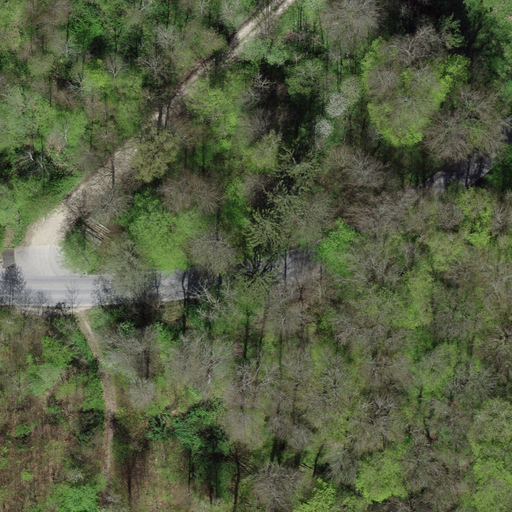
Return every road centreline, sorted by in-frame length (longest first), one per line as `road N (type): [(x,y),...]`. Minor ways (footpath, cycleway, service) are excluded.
road 1 (residential): [(0,288),(173,284),(285,268),(402,215),(511,135)]
road 2 (track): [(36,289),(43,226),(284,0)]
road 3 (track): [(103,511),(107,369),(77,289)]
